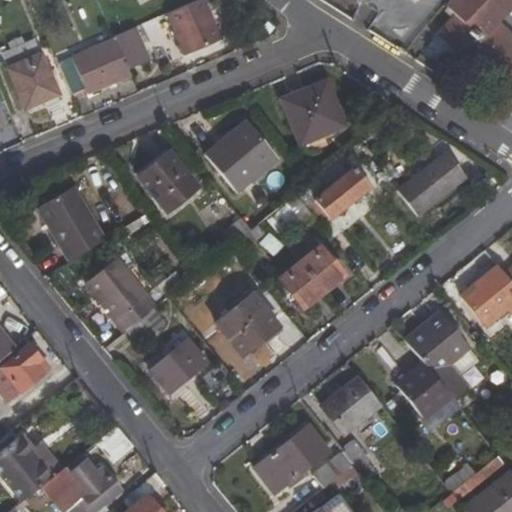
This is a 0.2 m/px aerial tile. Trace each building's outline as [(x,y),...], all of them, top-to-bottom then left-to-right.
[(184,55),(222,39),(204,0),(199,0),(166,14),(184,55)] [(511,0),(463,0),(460,4),(471,14),(453,32),(511,87),(511,0)] [(85,90),(87,95),(130,76),(128,74),(119,52),(114,41),(57,65),(71,96),(85,90)] [(143,68),(134,46),(119,52),(128,74),(143,68)] [(8,69),(24,109),(55,96),(39,56),(8,69)] [(342,128),(324,83),(281,101),(298,145),(342,128)] [(204,157),(235,193),(275,159),(245,123),(216,135),(217,147),(204,157)] [(465,179),(444,153),(395,192),(415,217),(465,179)] [(138,178),(165,211),(194,188),(168,154),(138,178)] [(352,169),(333,184),(322,172),(313,179),(294,195),(311,217),(319,227),(368,189),(352,169)] [(73,187),(34,210),(65,264),(104,241),(73,187)] [(302,224),(311,217),(294,195),(285,202),(302,224)] [(238,219),(218,235),(229,247),(235,243),(249,232),(238,219)] [(264,236),(256,226),(249,232),(235,243),(243,252),(264,236)] [(302,309),(341,278),(305,232),(285,248),(297,263),(277,278),(302,309)] [(115,258),(81,285),(120,335),(124,331),(151,309),(154,307),(115,258)] [(511,266),(502,276),(511,285),(511,266)] [(511,304),(511,287),(502,276),(499,272),(489,280),(485,274),(471,285),(475,292),(463,301),(485,327),(511,304)] [(155,292),(162,301),(166,298),(173,293),(166,285),(155,292)] [(215,322),(242,355),(274,330),(249,297),(215,322)] [(135,345),(162,323),(151,309),(124,331),(135,345)] [(468,349),(439,313),(403,341),(421,364),(452,402),(468,391),(448,366),(468,349)] [(0,361),(14,349),(0,330),(0,361)] [(148,372),(167,394),(204,363),(185,340),(148,372)] [(0,366),(0,372),(18,395),(44,374),(37,365),(42,361),(28,344),(0,366)] [(44,374),(48,370),(42,361),(37,365),(44,374)] [(41,399),(44,405),(76,380),(62,364),(36,384),(45,395),(41,399)] [(459,411),(452,402),(421,364),(394,386),(432,432),(459,411)] [(365,416),(378,406),(357,378),(320,409),(349,445),(351,444),(373,426),(365,416)] [(254,469),(274,494),(326,452),(306,427),(254,469)] [(48,481),(16,440),(9,433),(0,440),(0,479),(20,504),(40,487),(48,481)] [(33,448),(22,434),(16,440),(48,481),(61,469),(39,443),(33,448)] [(373,477),(376,475),(351,444),(349,445),(340,453),(351,466),(373,492),(381,486),(373,477)] [(338,455),(312,476),(322,488),(348,468),(338,455)] [(456,502),(502,464),(496,456),(473,474),(449,494),(456,502)] [(84,460),(69,474),(63,468),(61,469),(48,481),(40,487),(60,511),(66,511),(82,500),(91,511),(93,511),(118,492),(99,467),(93,471),(84,460)] [(442,484),(449,494),(473,474),(466,465),(442,484)] [(463,511),(511,511),(511,475),(508,471),(461,509),(463,511)] [(146,496),(161,485),(153,475),(136,490),(143,499),(146,496)] [(158,511),(146,496),(143,499),(126,511),(158,511)] [(346,511),(334,496),(320,507),(323,511),(346,511)]
